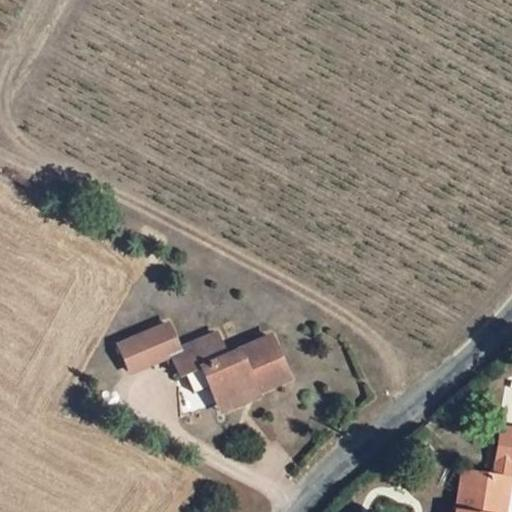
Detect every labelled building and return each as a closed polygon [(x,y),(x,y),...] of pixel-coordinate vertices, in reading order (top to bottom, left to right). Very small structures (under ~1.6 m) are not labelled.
[(181,345),(169,320),(138,334),(150,360),(173,351),(183,373),(204,363),(219,396),(256,380),(259,386),(292,371),(274,332),(228,352),(217,329),(181,345)] [(150,360),(138,334),(121,342),(132,368),(150,360)] [(256,380),(219,396),(224,406),(261,390),(259,386),(256,380)] [(504,504),(511,505),(511,450),(506,449),(503,467),(511,469),(504,504)] [(502,511),(504,504),(511,469),(503,467),(469,459),(458,511),(502,511)]
